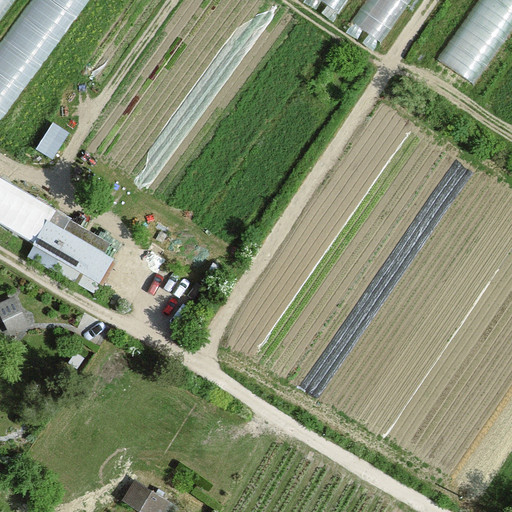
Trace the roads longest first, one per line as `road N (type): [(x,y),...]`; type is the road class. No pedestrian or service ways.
road 1 (track): [(198,365),(238,292),(434,0)]
road 2 (track): [(281,420),(0,251)]
road 3 (track): [(170,0),(49,182),(0,153)]
road 4 (track): [(511,144),(284,0)]
road 5 (track): [(141,334),(150,296),(122,231),(49,182)]
road 6 (track): [(442,511),(281,420)]
